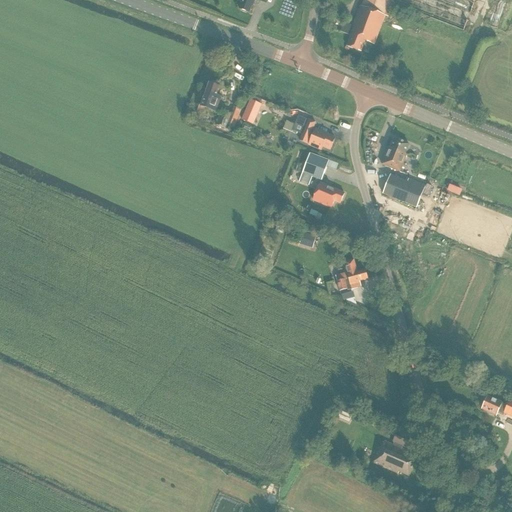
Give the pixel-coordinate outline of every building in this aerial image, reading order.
[(256,0),(266,4),(267,0),(237,0),(237,1),(242,3),(240,9),(249,13),(252,6),(253,6),(255,0),(256,0)] [(464,30),(475,0),(364,0),(362,7),(360,6),(353,26),(344,23),(341,32),(351,36),(347,46),(361,52),(365,41),(374,44),(385,16),(390,17),(391,13),(427,27),(431,18),(464,30)] [(216,112),(222,97),(217,95),(220,87),(209,83),(200,107),(199,106),(198,111),(206,114),(207,109),(216,112)] [(241,110),(244,103),(236,100),(233,107),(234,108),(241,110)] [(250,101),(242,120),(248,122),(250,119),(254,112),(251,111),(255,103),(250,101)] [(276,115),(286,119),(288,113),(279,109),(279,110),(271,107),(270,110),(277,113),(276,115)] [(233,131),(241,110),(234,108),(227,128),(233,131)] [(226,128),(230,117),(223,114),(218,125),(226,128)] [(308,120),(298,116),(292,131),(302,135),(299,141),(308,145),(308,146),(321,151),(322,148),(330,151),(336,138),(329,135),(329,134),(314,128),(317,122),(308,119),(308,120)] [(381,165),(400,173),(407,155),(406,155),(410,145),(394,138),(390,148),(388,148),(381,165)] [(310,155),(303,173),(322,180),(329,162),(310,155)] [(408,182),(391,175),(383,194),(417,208),(426,185),(409,179),(408,182)] [(457,196),(461,190),(448,184),(444,190),(457,196)] [(331,188),(327,186),(323,195),(326,197),(324,202),(331,206),(334,200),(340,203),(345,193),(331,187),(331,188)] [(310,247),(313,238),(314,236),(303,232),(302,235),(299,244),(310,247)] [(268,263),(274,251),(262,246),(256,258),(268,263)] [(472,267),(438,255),(434,266),(467,279),(472,267)] [(357,272),(357,271),(354,259),(344,262),(347,272),(352,290),(362,288),(360,281),(367,279),(365,270),(357,272)] [(348,291),(352,290),(347,272),(336,275),(340,291),(348,289),(348,291)] [(511,401),(510,401),(508,406),(487,397),(482,409),(497,415),(498,412),(504,414),(505,412),(511,414),(511,401)] [(342,408),(340,414),(351,419),(353,413),(342,408)] [(409,449),(414,438),(398,431),(393,441),(409,449)] [(408,452),(384,441),(381,448),(380,447),(373,462),(398,473),(399,472),(409,476),(417,458),(407,454),(408,452)]
